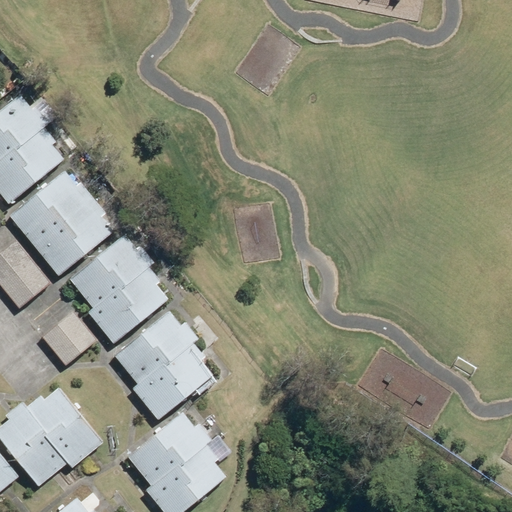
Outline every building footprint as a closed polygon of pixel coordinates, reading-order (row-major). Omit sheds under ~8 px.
[(23,92),(0,110),(0,193),(9,204),(71,154),(48,126),(58,117),(42,97),(33,104),(23,92)] [(68,169),(13,213),(62,275),(118,231),(105,215),(109,212),(83,180),(80,183),(68,169)] [(128,231),(73,277),(96,305),(91,309),(117,341),(172,296),(160,282),(164,278),(153,264),(157,261),(143,244),(140,246),(128,231)] [(19,239),(0,254),(0,277),(23,306),(54,281),(19,239)] [(173,308),(117,353),(141,382),(136,386),(161,418),(217,373),(205,358),(209,355),(197,341),(202,337),(188,320),(185,323),(173,308)] [(76,310),(46,335),(69,363),(99,338),(76,310)] [(12,418),(0,427),(0,431),(41,484),(71,461),(75,466),(108,440),(86,409),(64,384),(48,397),(45,393),(30,404),(26,399),(8,413),(12,418)] [(186,409),(131,454),(154,483),(149,487),(168,511),(183,511),(230,474),(218,459),(224,455),(212,441),(216,438),(202,421),(198,424),(186,409)] [(0,492),(23,475),(1,445),(0,442),(0,492)] [(80,495),(59,511),(102,511),(97,505),(92,510),(80,495)]
